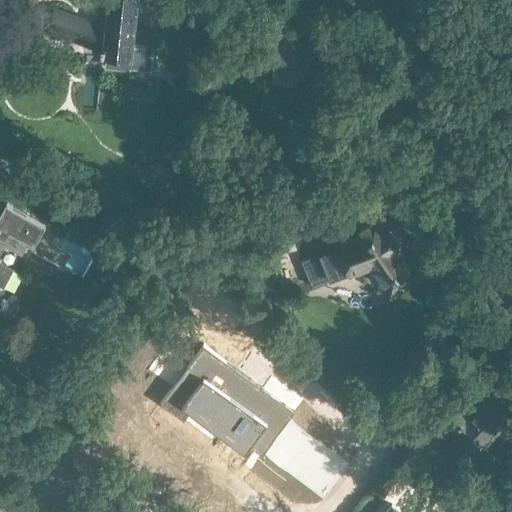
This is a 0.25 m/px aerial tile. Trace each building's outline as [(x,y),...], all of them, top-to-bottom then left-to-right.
[(54,9),(47,29),(88,44),(101,45),(100,52),(103,52),(103,54),(104,54),(103,67),(130,69),(131,61),(151,63),(152,51),(147,50),(149,30),(134,28),(136,8),(143,9),(144,0),(108,0),(107,14),(103,13),(98,25),(54,9)] [(205,8),(205,0),(160,0),(160,4),(205,8)] [(263,36),(261,64),(273,65),(271,82),(295,84),(316,87),(317,74),(319,74),(320,67),(318,67),(321,43),(302,41),(303,34),(293,33),(292,40),(276,38),(263,36)] [(0,285),(3,287),(15,266),(0,257),(0,245),(1,243),(55,272),(58,266),(28,250),(32,243),(34,244),(45,223),(5,202),(0,211),(0,285)] [(383,228),(376,218),(353,233),(356,238),(301,259),(311,285),(360,266),(378,294),(388,287),(390,291),(414,276),(397,250),(399,248),(385,227),(383,228)] [(200,330),(166,380),(189,396),(192,391),(262,440),(294,395),(200,330)] [(477,406),(467,416),(452,402),(436,418),(453,435),(457,431),(478,451),(480,449),(489,440),(500,429),(493,422),(504,411),(510,417),(511,415),(511,398),(498,384),(481,401),(483,402),(478,408),(477,406)] [(454,458),(443,450),(432,465),(442,473),(454,458)] [(380,497),(369,511),(400,511),(391,506),(380,497)]
